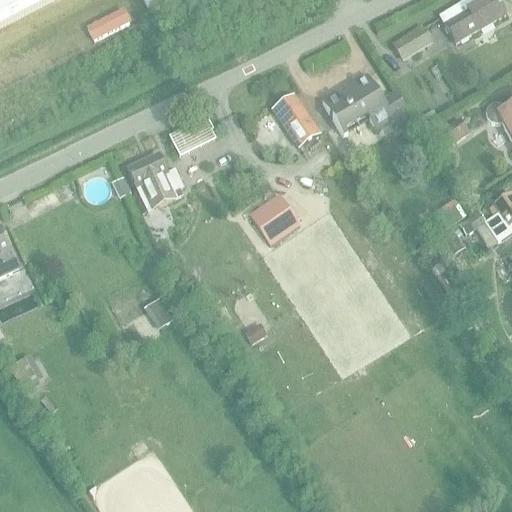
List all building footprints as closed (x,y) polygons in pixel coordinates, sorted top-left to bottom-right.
[(0,0),(0,29),(57,0),(0,0)] [(470,0),(439,18),(455,46),(505,18),(494,0),(470,0)] [(395,46),(406,62),(432,46),(422,30),(395,46)] [(393,95),(380,103),(364,78),(321,105),(342,140),(347,137),(344,132),(365,119),(373,131),(390,121),(395,129),(409,120),(393,95)] [(291,98),(272,112),(297,148),(317,135),(291,98)] [(511,147),(511,108),(504,112),(501,109),(496,107),(491,108),(487,112),(486,117),(487,122),(491,126),(496,127),(500,126),(511,147)] [(214,141),(226,135),(216,116),(205,121),(183,132),(183,131),(169,138),(179,158),(192,151),(193,152),(215,141),(214,141)] [(458,123),(448,130),(442,122),(422,136),(430,148),(438,143),(444,152),(467,136),(458,123)] [(174,173),(167,177),(157,158),(127,172),(136,192),(147,215),(175,202),(172,195),(182,190),(174,173)] [(66,184),(84,176),(80,167),(62,174),(66,184)] [(511,236),(511,232),(510,230),(511,229),(511,201),(509,197),(488,211),(494,219),(484,224),(479,215),(458,228),(465,239),(484,228),(496,247),(511,236)] [(279,199),(249,219),(269,249),(299,229),(279,199)] [(0,281),(18,273),(0,233),(0,281)] [(143,312),(157,334),(172,324),(158,302),(143,312)] [(454,315),(464,333),(482,323),(472,305),(454,315)] [(8,371),(22,394),(39,384),(26,361),(8,371)]
